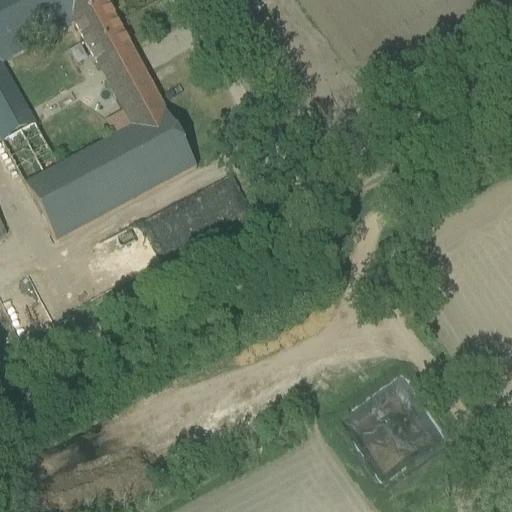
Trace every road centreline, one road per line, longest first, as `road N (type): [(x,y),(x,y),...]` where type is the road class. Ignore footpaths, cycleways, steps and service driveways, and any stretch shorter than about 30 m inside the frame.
road 1 (unclassified): [(181,0),(281,166),(305,177),(511,67)]
road 2 (track): [(305,177),(300,216),(270,242),(0,385)]
road 3 (track): [(337,235),(0,419)]
road 4 (track): [(511,496),(337,235)]
road 5 (track): [(337,235),(511,143)]
